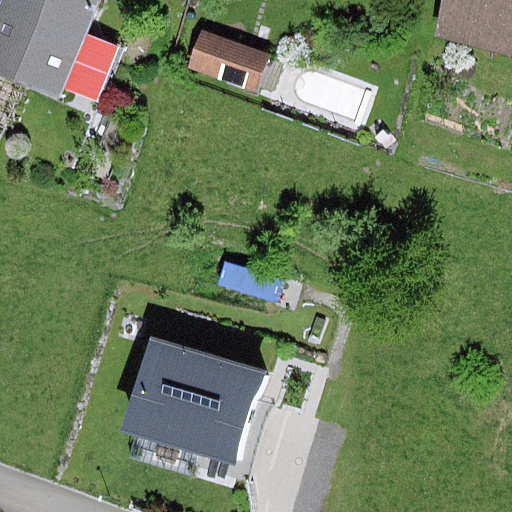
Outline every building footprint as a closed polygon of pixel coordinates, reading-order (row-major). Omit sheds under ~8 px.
[(0,0),(0,21),(6,24),(15,0),(0,0)] [(110,0),(15,0),(6,24),(0,37),(0,66),(72,95),(110,0)] [(511,0),(453,0),(444,42),(511,57),(511,0)] [(209,31),(195,67),(259,92),(274,56),(209,31)] [(270,379),(164,345),(137,429),(244,463),(270,379)]
